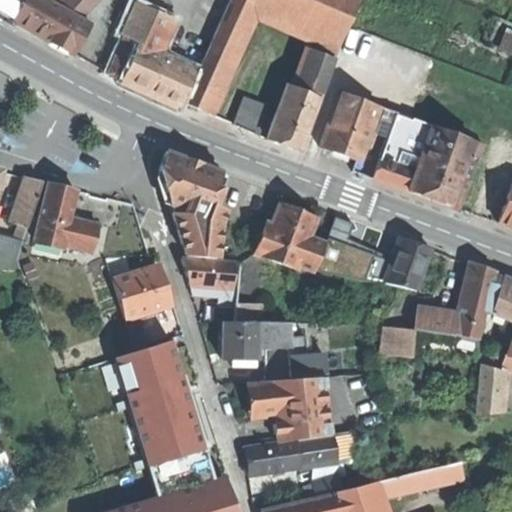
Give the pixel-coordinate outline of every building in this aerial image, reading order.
[(45,0),(27,0),(15,22),(45,39),(75,57),(90,24),(45,0)] [(64,0),(60,5),(83,17),(99,0),(64,0)] [(229,0),(184,103),(208,113),(254,8),(235,0),(229,0)] [(235,0),(254,8),(339,46),(358,0),(235,0)] [(108,76),(122,82),(139,44),(158,52),(172,22),(136,5),(121,36),(126,38),(108,76)] [(511,31),(509,31),(503,46),(511,49),(511,31)] [(178,108),(196,70),(158,52),(139,44),(122,82),(148,94),(178,108)] [(309,52),(295,92),(320,101),(324,88),(334,61),(309,52)] [(339,94),(324,88),(320,101),(315,114),(330,119),(339,94)] [(285,147),(301,153),(315,114),(320,101),(295,92),(285,117),(277,114),(267,141),(285,147)] [(359,161),(378,108),(339,94),(330,119),(319,147),(338,154),(359,161)] [(233,126),(258,136),(269,109),(244,99),(233,126)] [(379,128),(389,132),(394,116),(395,114),(385,110),(379,128)] [(372,179),(408,192),(431,127),(410,120),(410,122),(394,116),(389,132),(372,179)] [(430,200),(450,207),(465,166),(474,169),(483,145),(431,127),(408,192),(430,200)] [(511,169),(511,157),(486,149),(479,168),(495,174),(499,165),(511,169)] [(221,172),(167,152),(159,171),(163,183),(170,207),(175,210),(173,216),(186,257),(213,260),(226,212),(215,208),(221,190),(216,188),(221,172)] [(450,207),(460,210),(474,169),(465,166),(450,207)] [(42,182),(25,178),(10,222),(18,225),(26,228),(42,182)] [(511,228),(511,183),(497,224),(511,228)] [(76,191),(47,184),(34,239),(91,253),(98,225),(80,221),(69,218),(76,191)] [(254,255),(297,270),(298,266),(308,238),(315,219),(297,212),(278,205),(268,235),(262,233),(254,255)] [(22,241),(26,228),(18,225),(14,238),(22,241)] [(0,268),(13,269),(22,241),(14,238),(0,235),(0,268)] [(325,244),(308,238),(298,266),(315,272),(325,244)] [(383,282),(414,293),(429,250),(413,244),(398,239),(383,282)] [(328,241),(317,273),(333,276),(345,245),(328,241)] [(233,265),(181,259),(185,275),(189,287),(201,288),(201,295),(226,296),(226,290),(231,290),(233,265)] [(482,271),(469,266),(457,317),(429,311),(425,333),(455,338),(455,334),(476,339),(484,308),(486,309),(489,296),(494,275),(482,271)] [(113,281),(125,320),(139,315),(153,311),(170,306),(164,288),(158,268),(113,281)] [(511,281),(494,275),(489,296),(511,305),(511,281)] [(234,303),(233,323),(257,323),(258,323),(260,305),(234,303)] [(413,331),(425,333),(429,311),(416,310),(413,331)] [(155,318),(153,311),(139,315),(141,322),(155,318)] [(233,323),(221,323),(221,341),(221,360),(232,360),(251,360),(257,360),(257,349),(257,323),(233,323)] [(287,324),(262,325),(263,349),(265,378),(290,377),(289,358),(287,324)] [(411,359),(413,331),(389,328),(387,357),(411,359)] [(133,345),(140,369),(173,359),(166,335),(133,345)] [(319,356),(289,358),(290,377),(320,375),(319,356)] [(511,371),(511,358),(506,356),(504,356),(500,367),(511,371)] [(499,372),(479,364),(475,416),(496,414),(499,372)] [(322,378),(253,382),(255,418),(269,417),(271,445),(325,435),(322,378)] [(246,418),(255,418),(253,382),(244,382),(245,399),(246,418)] [(142,436),(102,452),(126,511),(131,511),(162,499),(154,479),(148,465),(153,463),(142,436)] [(332,437),(296,442),(298,457),(311,455),(313,465),(336,462),(332,437)] [(296,442),(244,450),(246,463),(248,475),(313,465),(311,455),(298,457),(296,442)] [(459,464),(381,483),(386,502),(417,491),(463,481),(459,464)] [(337,477),(311,484),(314,495),(340,488),(337,477)] [(381,483),(335,494),(339,511),(388,511),(386,502),(381,483)] [(306,497),(314,495),(311,484),(303,486),(306,497)] [(8,500),(12,511),(34,511),(27,493),(8,500)] [(339,511),(335,494),(295,503),(296,511),(339,511)] [(296,511),(295,503),(260,511),(296,511)]
